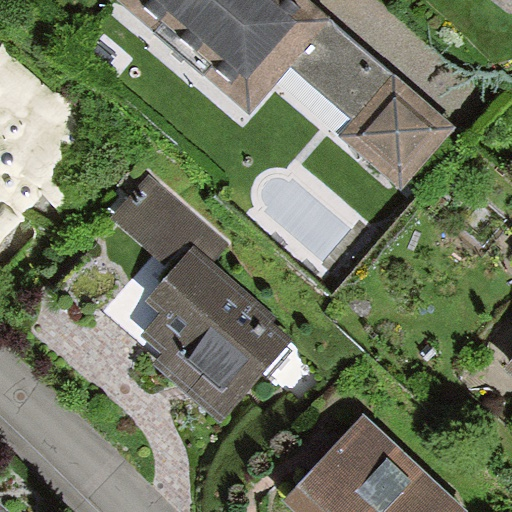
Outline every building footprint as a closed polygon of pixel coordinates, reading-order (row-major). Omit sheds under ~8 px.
[(311,0),(114,0),(251,116),(292,69),(351,119),(338,135),(404,191),(460,126),(311,0)] [(0,246),(9,235),(17,226),(27,220),(23,214),(34,207),(44,210),(55,211),(60,207),(64,196),(59,187),(53,181),(54,172),(63,157),(67,149),(70,143),(69,126),(70,120),(72,112),(70,100),(61,93),(52,91),(26,68),(10,53),(4,44),(0,49),(0,246)] [(230,239),(150,169),(111,213),(174,268),(146,299),(161,312),(142,335),(164,354),(155,364),(221,422),(294,338),(275,322),(278,318),(212,260),(230,239)] [(511,357),(511,358),(503,369),(511,375),(511,319),(493,341),(511,357)] [(365,413),(285,502),(296,511),(464,511),(469,507),(365,413)] [(0,502),(0,511),(6,511),(9,510),(0,502)]
